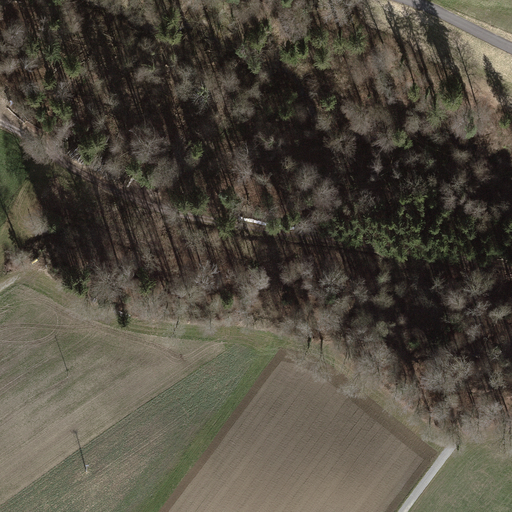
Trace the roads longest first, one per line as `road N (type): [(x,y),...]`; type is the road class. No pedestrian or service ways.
road 1 (track): [(511,267),(299,236),(140,200),(0,121)]
road 2 (track): [(107,188),(98,224),(76,251),(0,285)]
